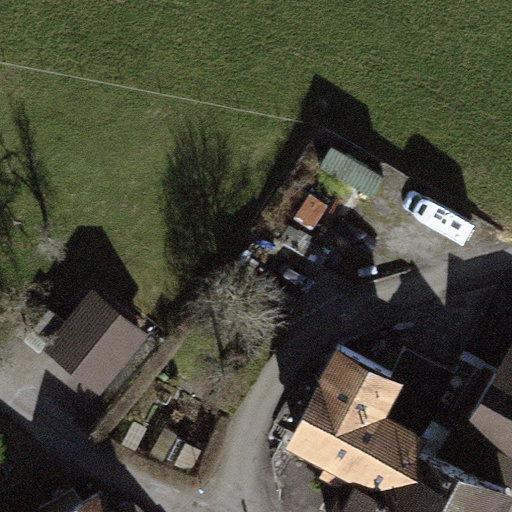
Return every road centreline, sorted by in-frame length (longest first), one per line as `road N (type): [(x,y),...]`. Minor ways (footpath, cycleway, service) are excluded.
road 1 (unclassified): [(511,260),(313,330),(241,475),(265,511)]
road 2 (track): [(0,379),(75,438),(223,511)]
